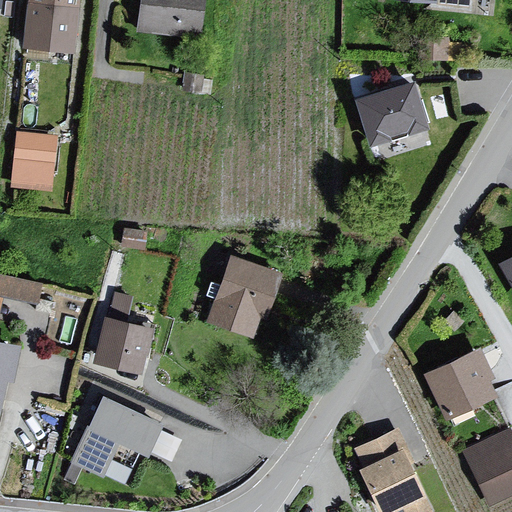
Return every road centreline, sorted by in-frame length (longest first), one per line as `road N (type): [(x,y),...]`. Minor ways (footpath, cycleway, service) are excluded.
road 1 (residential): [(511,122),(297,460),(253,511)]
road 2 (unknown): [(151,361),(158,390),(170,399),(297,460)]
